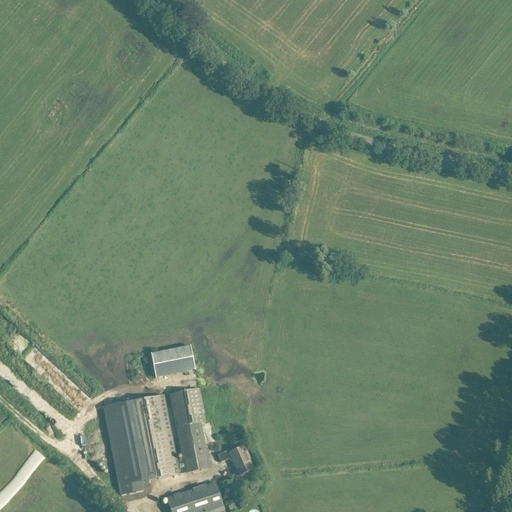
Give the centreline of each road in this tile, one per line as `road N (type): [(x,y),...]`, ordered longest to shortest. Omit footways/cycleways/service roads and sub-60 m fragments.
road 1 (unclassified): [(511,174),(331,129),(233,74),(143,0)]
road 2 (track): [(127,511),(0,402)]
